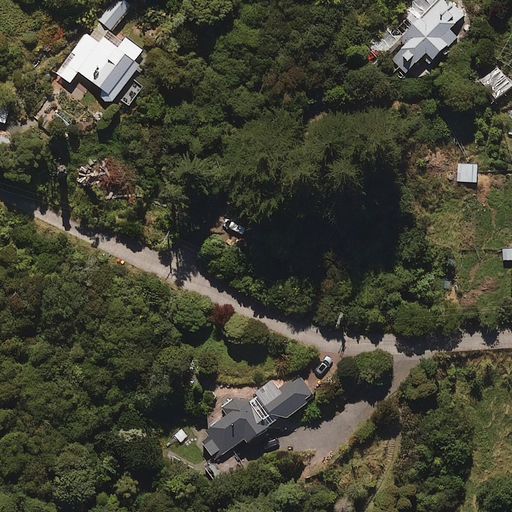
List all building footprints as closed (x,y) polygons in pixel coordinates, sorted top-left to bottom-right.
[(132,6),(124,0),(116,0),(100,21),(112,31),(132,6)] [(466,14),(451,0),(409,0),(358,52),(377,71),(391,56),(408,73),(424,57),(431,64),(459,35),(452,28),(466,14)] [(70,83),(78,72),(104,91),(101,96),(112,104),(140,65),(135,62),(143,51),(126,39),(119,49),(103,38),(99,43),(85,33),(57,73),(70,83)] [(9,108),(0,105),(0,121),(5,122),(9,108)] [(253,229),(236,221),(230,235),(247,242),(253,229)] [(280,388),(272,378),(255,391),(258,395),(248,402),(242,394),(223,408),(229,416),(210,430),(213,434),(203,442),(217,460),(245,439),(248,443),(283,417),(285,420),(315,398),(298,375),(280,388)]
